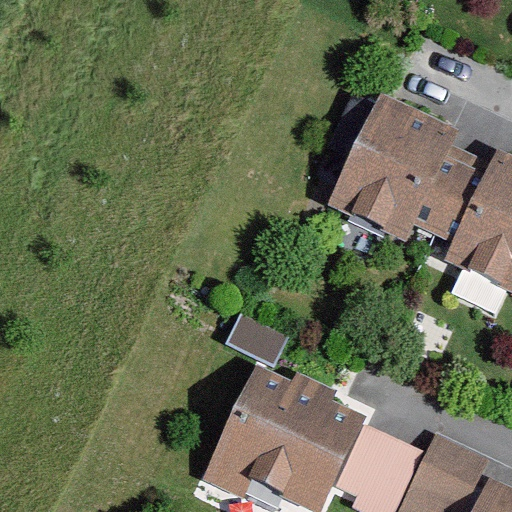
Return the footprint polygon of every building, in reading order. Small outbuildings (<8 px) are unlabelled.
[(461,133),(381,95),(330,204),(407,240),(415,224),(436,233),(468,163),(451,155),(461,133)] [(511,157),(496,150),(486,171),(468,163),(436,233),(457,243),(448,263),(509,291),(511,292),(511,157)] [(241,314),(227,344),(276,367),(290,337),(241,314)] [(289,387),(256,372),(205,478),(243,496),(250,482),(313,511),(321,511),(334,487),(357,498),(351,509),(358,511),(399,511),(400,510),(428,453),(289,387)] [(511,511),(511,490),(482,476),(490,461),(436,435),(428,453),(400,510),(403,511),(511,511)]
